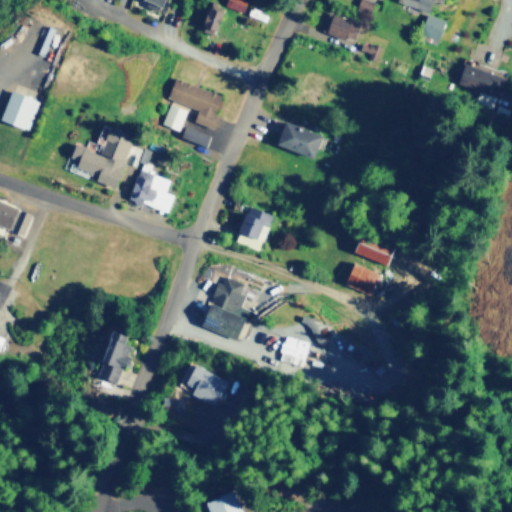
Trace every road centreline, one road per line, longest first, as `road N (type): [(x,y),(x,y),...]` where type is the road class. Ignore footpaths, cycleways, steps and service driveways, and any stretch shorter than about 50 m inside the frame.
road 1 (residential): [(93,511),(194,243),(298,0)]
road 2 (residential): [(0,177),(367,295)]
road 3 (residential): [(79,0),(260,82)]
